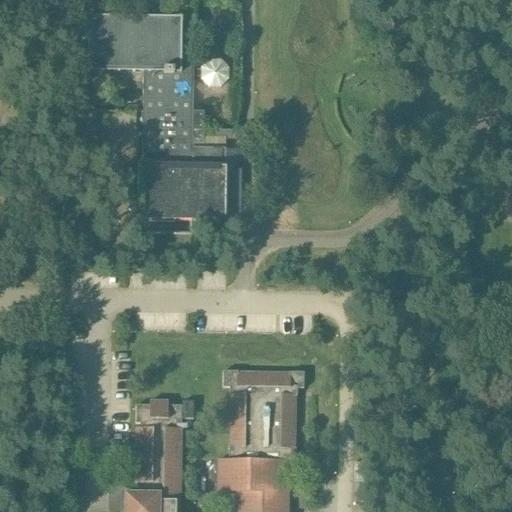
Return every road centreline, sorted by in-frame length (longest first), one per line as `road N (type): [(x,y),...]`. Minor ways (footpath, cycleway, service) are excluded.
road 1 (residential): [(243,240),(341,242),(364,232),(511,87)]
road 2 (residential): [(345,511),(340,305),(243,303)]
road 3 (residential): [(243,303),(0,299)]
road 4 (residential): [(243,240),(246,0)]
road 5 (unknown): [(451,144),(244,138)]
